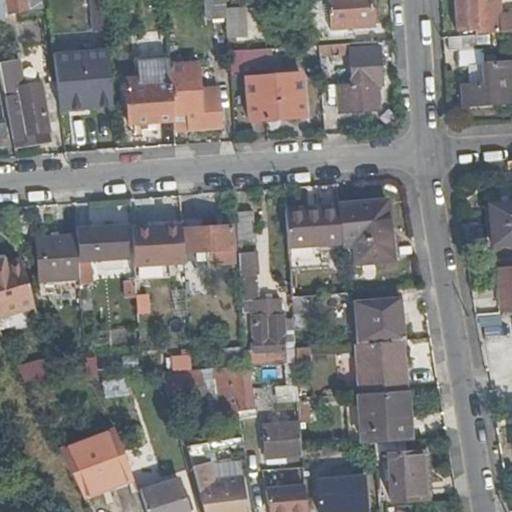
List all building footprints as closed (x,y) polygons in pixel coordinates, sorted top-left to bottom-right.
[(47,0),(0,0),(0,20),(11,18),(10,13),(26,11),(25,9),(48,7),(47,0)] [(227,9),(225,0),(206,0),(208,22),(227,20),(227,9)] [(373,0),(329,0),(332,32),(376,29),(373,0)] [(477,33),(488,32),(511,30),(511,13),(500,14),(498,0),(455,0),(458,30),(477,29),(477,33)] [(227,9),(227,20),(229,41),(247,39),(245,8),(227,9)] [(447,36),(448,49),(489,46),(488,32),(477,33),(447,36)] [(382,85),(379,41),(318,46),(319,57),(351,54),(353,86),(338,87),(339,112),(378,109),(376,85),(382,85)] [(477,63),(483,63),(482,49),(457,50),(458,65),(477,63)] [(108,51),(55,56),(60,113),(113,108),(108,51)] [(240,73),(239,51),(230,52),(231,74),(240,73)] [(0,60),(0,67),(13,138),(51,132),(47,113),(44,93),(20,97),(19,91),(15,67),(10,68),(9,59),(0,60)] [(511,60),(483,63),(484,82),(478,82),(462,83),(463,104),(511,101),(511,81),(511,82),(511,75),(511,60)] [(174,122),(171,67),(170,61),(141,63),(143,86),(128,86),(130,125),(174,122)] [(174,122),(175,130),(221,128),(219,90),(200,90),(198,65),(171,67),(174,122)] [(300,74),(247,78),(249,120),(303,116),(300,74)] [(43,87),(19,91),(20,97),(44,93),(43,87)] [(13,138),(15,149),(45,144),(53,142),(51,132),(13,138)] [(247,192),(235,192),(236,212),(249,212),(247,192)] [(339,205),(342,243),(342,249),(355,248),(356,264),(392,261),(387,201),(339,205)] [(320,210),(286,212),(288,247),(342,243),(339,205),(339,204),(319,205),(320,210)] [(511,204),(494,205),(497,245),(511,244),(511,204)] [(497,245),(494,205),(489,206),(492,246),(497,245)] [(249,212),(236,212),(238,240),(255,239),(254,211),(249,212)] [(182,225),(132,229),(135,268),(170,265),(185,264),(182,225)] [(78,229),(78,237),(80,263),(127,259),(126,227),(78,229)] [(232,227),(185,231),(187,253),(200,252),(200,260),(207,260),(208,264),(234,262),(232,227)] [(42,281),(81,279),(80,263),(78,237),(39,239),(42,281)] [(14,241),(0,244),(0,272),(7,298),(27,292),(14,241)] [(242,276),(254,275),(258,275),(256,259),(241,260),(242,276)] [(170,265),(135,268),(136,280),(171,278),(170,265)] [(477,315),(501,314),(501,311),(511,310),(511,269),(499,270),(501,296),(474,298),(475,304),(477,315)] [(242,276),(241,276),(243,303),(256,303),(254,275),(242,276)] [(293,315),(306,314),(305,297),(292,298),(293,315)] [(400,298),(355,302),(356,326),(363,326),(364,341),(400,338),(404,338),(400,298)] [(293,315),(294,331),(307,330),(306,314),(293,315)] [(255,351),(246,351),(247,366),(260,365),(283,364),(297,363),(296,350),(286,350),(283,316),(267,317),(267,315),(252,316),(255,351)] [(400,340),(353,344),(357,394),(404,391),(400,340)] [(225,348),(227,368),(229,368),(232,368),(247,366),(246,351),(246,346),(225,348)] [(50,359),(17,368),(24,382),(56,380),(50,359)] [(283,364),(260,365),(261,376),(283,375),(283,364)] [(247,366),(232,368),(240,411),(255,409),(247,366)] [(192,371),(170,372),(173,398),(206,394),(210,416),(222,414),(227,440),(230,440),(241,438),(229,368),(227,368),(192,371)] [(129,379),(103,383),(105,399),(132,394),(129,379)] [(299,399),(298,386),(277,388),(278,403),(299,401),(299,399)] [(361,444),(375,443),(408,441),(404,391),(357,394),(361,444)] [(268,457),(303,455),(303,448),(301,421),(265,424),(268,457)] [(60,452),(82,496),(131,476),(114,431),(60,452)] [(235,473),(246,471),(241,438),(230,440),(232,454),(227,455),(229,466),(234,465),(235,473)] [(424,453),(381,456),(382,471),(389,471),(391,502),(427,500),(424,453)] [(209,484),(227,482),(224,461),(205,465),(209,484)] [(242,480),(227,482),(209,484),(205,465),(194,468),(206,511),(229,511),(246,509),(242,480)] [(139,497),(144,511),(188,511),(175,477),(137,491),(139,497)] [(367,511),(365,477),(319,481),(320,511),(332,511),(342,511),(367,511)] [(269,511),(307,511),(306,488),(267,492),(269,511)] [(144,511),(139,497),(111,506),(112,511),(144,511)]
